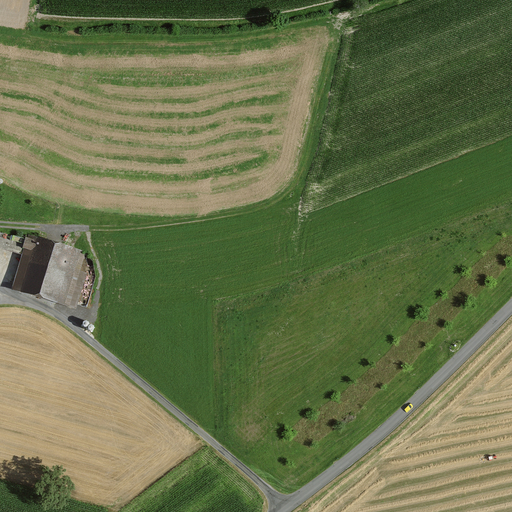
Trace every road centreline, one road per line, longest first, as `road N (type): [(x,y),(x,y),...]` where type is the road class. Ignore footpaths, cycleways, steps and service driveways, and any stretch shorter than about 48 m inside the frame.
road 1 (track): [(0,223),(89,235),(199,221),(287,188),(318,105),(329,21)]
road 2 (unclassified): [(511,306),(387,428),(278,511)]
